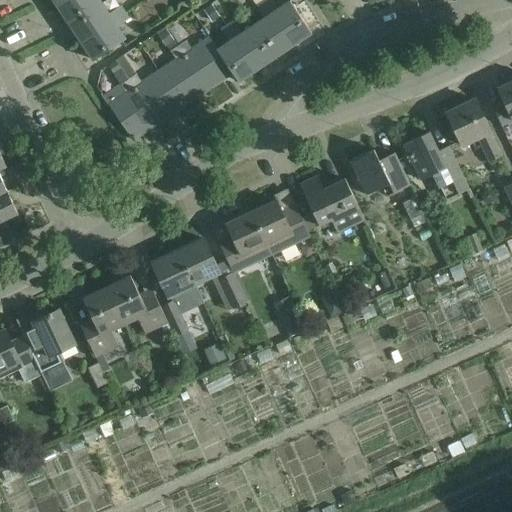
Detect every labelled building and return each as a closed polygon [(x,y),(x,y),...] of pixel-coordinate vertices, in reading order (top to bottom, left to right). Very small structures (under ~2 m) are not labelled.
[(65,0),(57,6),(69,24),(101,3),(98,0),(65,0)] [(278,9),(271,0),(264,0),(263,1),(293,45),(311,33),(290,1),(278,9)] [(293,45),(263,1),(256,6),(264,17),(253,25),(275,57),(293,45)] [(69,24),(81,42),(124,13),(120,6),(109,14),(101,3),(69,24)] [(204,10),(211,22),(219,17),(211,5),(204,10)] [(124,13),(81,42),(93,60),(125,39),(117,27),(129,19),(124,13)] [(275,57),(253,25),(242,33),(233,21),(227,25),(256,70),(275,57)] [(218,49),(230,71),(238,82),(256,70),(227,25),(220,30),(229,42),(218,49)] [(158,35),(166,47),(166,46),(170,51),(178,45),(167,29),(158,35)] [(208,90),(222,80),(220,77),(230,71),(218,49),(209,37),(192,48),(186,40),(178,45),(191,65),(208,90)] [(178,45),(170,51),(175,59),(158,71),(181,104),(192,97),(193,99),(208,90),(191,65),(178,45)] [(121,68),(128,79),(157,123),(172,113),(170,111),(181,104),(158,71),(141,82),(135,73),(129,65),(131,64),(125,56),(125,55),(116,61),(116,62),(121,68)] [(116,61),(108,66),(113,74),(121,68),(116,62),(116,61)] [(128,79),(121,68),(113,74),(120,84),(128,79)] [(157,123),(128,79),(120,84),(126,93),(108,105),(132,140),(133,139),(131,137),(142,130),(143,132),(157,123)] [(511,121),(511,120),(511,80),(496,88),(503,101),(492,106),(502,126),(511,121)] [(491,134),(475,99),(446,113),(462,145),(477,138),(489,162),(501,155),(491,134)] [(448,146),(438,151),(429,132),(403,144),(420,180),(432,174),(438,189),(440,188),(445,200),(468,189),(448,146)] [(379,161),(373,149),(349,161),(366,195),(382,187),(386,196),(410,185),(394,153),(382,158),(383,159),(379,161)] [(30,181),(25,170),(15,175),(20,185),(30,181)] [(323,189),(317,176),(299,184),(319,225),(331,220),(338,233),(365,220),(345,178),(323,189)] [(35,192),(30,181),(20,185),(26,196),(35,192)] [(0,247),(13,241),(3,220),(17,213),(7,192),(0,194),(0,247)] [(415,197),(402,203),(410,220),(423,213),(415,197)] [(276,200),(251,212),(271,255),(309,236),(295,205),(281,211),(276,200)] [(251,212),(226,224),(231,235),(218,241),(233,273),(257,261),(271,255),(251,212)] [(476,234),(463,239),(469,255),(482,251),(476,234)] [(177,250),(194,284),(219,272),(203,238),(177,250)] [(168,296),(194,284),(177,250),(152,262),(168,296)] [(246,302),(233,273),(219,280),(232,309),(246,302)] [(145,333),(167,322),(151,289),(150,289),(154,297),(143,302),(130,275),(106,287),(124,325),(138,318),(145,333)] [(427,278),(416,284),(420,292),(431,286),(427,278)] [(409,286),(402,289),(406,297),(413,294),(409,286)] [(111,331),(124,325),(106,287),(82,298),(95,325),(84,330),(80,323),(79,323),(95,357),(118,346),(111,331)] [(151,289),(167,322),(174,337),(189,330),(175,300),(160,308),(151,289)] [(325,296),(323,302),(324,303),(330,316),(330,317),(343,311),(334,292),(325,296)] [(22,333),(23,335),(36,361),(41,373),(42,374),(42,375),(50,391),(71,381),(57,353),(76,344),(59,309),(50,314),(46,306),(28,315),(34,327),(22,333)] [(297,310),(282,317),(291,336),(305,329),(297,310)] [(353,311),(342,316),(346,323),(356,318),(353,311)] [(42,375),(41,373),(36,361),(23,335),(10,341),(5,330),(0,332),(0,378),(18,370),(24,383),(42,375)] [(221,349),(207,355),(211,366),(226,360),(221,349)] [(243,361),(236,364),(239,371),(247,368),(243,361)] [(108,383),(98,363),(88,368),(98,388),(108,383)] [(185,372),(174,376),(179,385),(189,381),(185,372)] [(148,404),(141,407),(145,416),(152,413),(148,404)] [(0,416),(4,425),(15,420),(8,406),(0,409),(0,416)] [(62,443),(55,445),(58,453),(65,450),(62,443)] [(351,490),(341,495),(345,504),(355,500),(351,490)]
